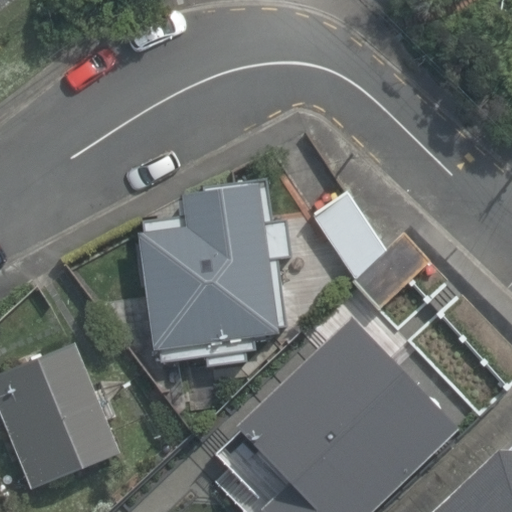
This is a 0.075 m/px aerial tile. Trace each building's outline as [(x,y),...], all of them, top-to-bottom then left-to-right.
[(281,217),(275,176),(188,189),(193,223),(148,230),(169,364),(269,349),(266,330),(296,325),(286,258),(301,256),(295,215),(281,217)] [(345,189),(307,215),(356,286),(394,259),(345,189)] [(361,511),(457,422),(353,312),(218,450),(272,511),(361,511)] [(123,443),(84,344),(0,378),(0,409),(28,486),(123,443)] [(511,511),(511,443),(494,443),(419,511),(511,511)]
